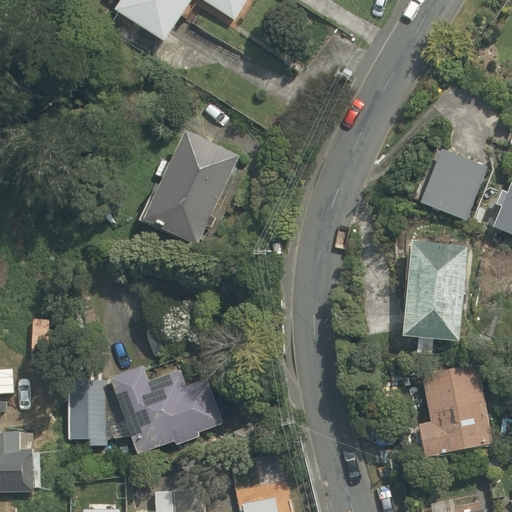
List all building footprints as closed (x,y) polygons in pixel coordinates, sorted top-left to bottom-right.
[(256,0),(126,0),(131,3),(121,19),(173,51),(204,3),(240,26),(256,0)] [(201,250),(240,163),(191,142),(153,229),(201,250)] [(480,187),(459,177),(441,215),(462,225),(480,187)] [(511,205),(498,233),(511,239),(511,205)] [(464,353),(474,251),(420,246),(411,349),(464,353)] [(63,320),(34,318),(30,363),(59,366),(63,320)] [(479,375),(425,385),(432,422),(459,418),(462,434),(427,441),(432,463),(493,452),(479,375)] [(145,376),(117,385),(140,459),(224,433),(208,381),(185,388),(182,377),(149,387),(145,376)] [(8,401),(0,401),(0,501),(34,503),(36,446),(6,445),(8,401)] [(108,409),(70,407),(68,445),(107,447),(108,409)] [(208,511),(207,496),(175,498),(176,511),(208,511)]
